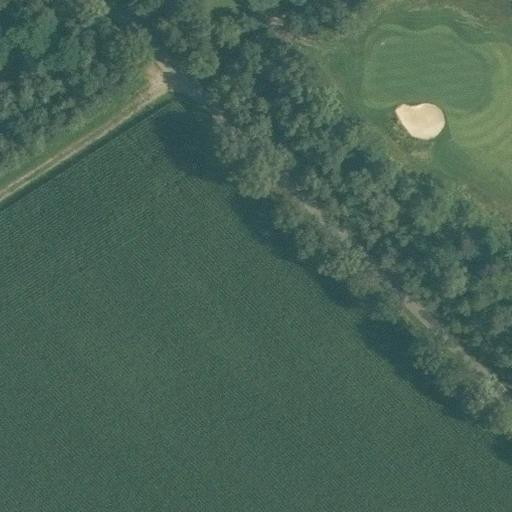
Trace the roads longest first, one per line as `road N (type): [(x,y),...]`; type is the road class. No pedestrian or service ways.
road 1 (unclassified): [(511,392),(103,0)]
road 2 (track): [(0,192),(179,74)]
road 3 (track): [(290,0),(179,74)]
